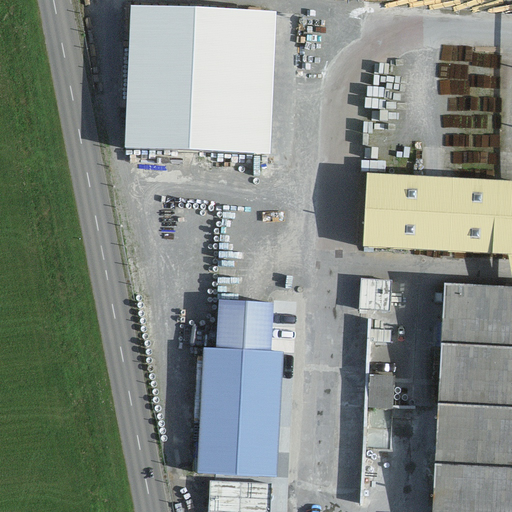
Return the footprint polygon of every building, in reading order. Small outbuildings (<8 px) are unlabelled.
[(133,149),(298,159),(306,22),(141,12),(133,149)] [(511,256),(511,186),(371,178),(367,248),(511,256)] [(511,511),(511,294),(451,291),(438,511),(511,511)] [(198,471),(273,476),(281,350),(206,345),(198,471)] [(346,404),(369,404),(368,442),(391,442),(393,373),(347,372),(346,404)]
